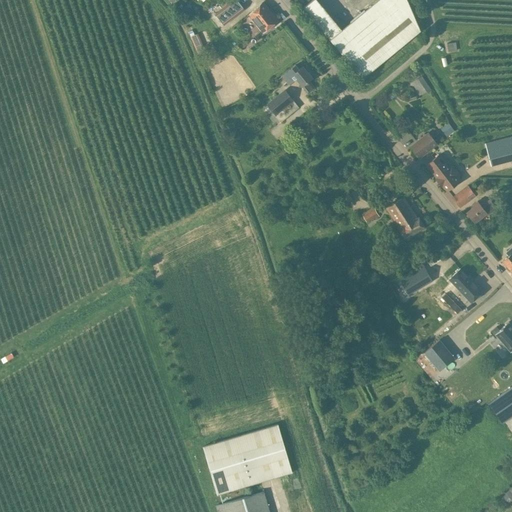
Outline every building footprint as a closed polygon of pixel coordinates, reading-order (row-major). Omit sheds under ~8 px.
[(236,0),(233,0),(215,14),(224,25),(244,10),(236,0)] [(330,36),(343,26),(322,0),(315,0),(307,6),(330,36)] [(347,28),(335,37),(365,75),(371,73),(380,66),(378,67),(425,32),(412,0),(381,0),(341,31),(347,28)] [(278,20),(263,2),(249,14),(263,32),(278,20)] [(448,51),(457,50),(456,42),(447,43),(448,51)] [(296,78),(307,93),(313,88),(308,81),(312,78),(302,66),(299,69),(295,65),(282,76),(289,84),(296,78)] [(426,93),(431,90),(422,77),(418,79),(426,93)] [(285,89),(267,104),(281,122),(290,114),(285,108),(294,100),(285,89)] [(396,96),(393,92),(388,96),(391,100),(396,96)] [(449,124),(442,129),(447,136),(454,130),(449,124)] [(437,143),(428,133),(411,146),(420,157),(437,143)] [(511,160),(511,136),(485,143),(491,165),(511,160)] [(449,165),(440,154),(426,165),(437,177),(436,179),(442,186),(443,185),(448,191),(461,180),(458,176),(460,174),(451,163),(449,165)] [(476,196),(467,184),(451,197),(459,208),(476,196)] [(416,218),(403,196),(386,207),(399,228),(397,229),(404,239),(425,227),(418,217),(416,218)] [(482,207),(478,202),(472,206),(473,208),(467,213),(475,223),(486,213),(488,215),(498,207),(491,199),(482,207)] [(379,217),(374,207),(362,214),(367,223),(374,219),(374,220),(379,217)] [(511,246),(505,252),(509,256),(503,262),(511,272),(511,246)] [(379,259),(372,262),(374,268),(382,265),(379,259)] [(400,281),(408,295),(432,280),(424,267),(400,281)] [(460,268),(449,279),(471,302),(482,292),(460,268)] [(335,278),(329,282),(332,287),(338,283),(335,278)] [(413,306),(436,333),(457,316),(434,289),(413,306)] [(341,290),(335,294),(338,299),(345,295),(341,290)] [(446,293),(442,297),(458,314),(462,310),(446,293)] [(511,325),(509,322),(508,323),(500,330),(497,326),(490,332),(495,338),(497,336),(510,351),(510,352),(511,350),(511,325)] [(426,352),(424,353),(438,371),(440,369),(454,357),(440,340),(426,352)] [(511,386),(489,403),(502,422),(511,415),(511,386)] [(292,472),(278,424),(203,446),(217,494),(292,472)] [(270,511),(264,490),(215,505),(216,511),(270,511)]
